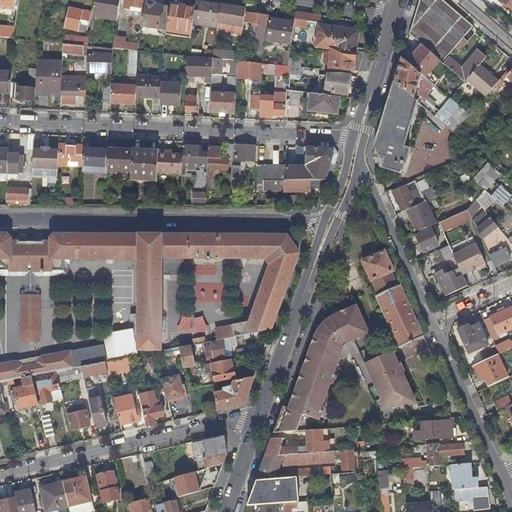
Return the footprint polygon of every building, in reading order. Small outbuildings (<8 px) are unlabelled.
[(0,0),(0,7),(17,11),(19,0),(0,0)] [(120,0),(95,0),(93,16),(117,20),(120,0)] [(145,4),(145,0),(125,0),(124,10),(143,14),(145,4)] [(419,0),(410,35),(422,45),(433,55),(442,63),(454,49),(463,38),(473,27),(441,0),(419,0)] [(511,10),(511,0),(499,0),(507,8),(508,7),(511,10)] [(198,11),(194,11),(193,18),(203,20),(204,13),(218,15),(219,5),(199,2),(198,11)] [(147,4),(145,4),(143,14),(141,28),(166,32),(166,30),(170,8),(163,7),(155,6),(154,5),(148,3),(147,4)] [(244,9),(220,5),(217,22),(222,23),(222,24),(241,27),(244,9)] [(194,9),(170,6),(170,8),(166,30),(190,34),(193,18),(194,11),(194,9)] [(78,29),(86,31),(90,13),(69,8),(64,29),(77,32),(78,29)] [(320,16),(295,12),(293,23),(293,27),(317,31),(315,47),(330,49),(330,48),(355,51),(357,31),(319,26),(320,16)] [(254,44),(264,46),(266,34),(265,34),(267,17),(246,14),(245,23),(257,24),(254,44)] [(293,23),(268,19),(266,42),(290,45),(290,42),(293,27),(293,23)] [(14,31),(0,29),(0,37),(13,39),(14,31)] [(73,44),(87,46),(88,39),(73,37),(73,44)] [(126,40),(114,38),(113,49),(129,51),(137,52),(139,43),(125,42),(126,40)] [(467,43),(463,38),(454,49),(459,53),(467,43)] [(83,46),(62,44),(62,52),(83,54),(83,46)] [(422,45),(407,63),(421,75),(432,84),(435,80),(422,68),(433,55),(422,45)] [(106,49),(88,47),(87,73),(94,73),(94,67),(105,68),(105,55),(106,49)] [(353,71),(355,51),(330,48),(330,49),(329,52),(327,68),(353,71)] [(255,50),(254,63),(262,64),(264,51),(255,50)] [(128,77),(136,77),(137,52),(129,51),(128,77)] [(480,65),(486,59),(478,52),(462,70),(449,59),(444,65),(465,83),(466,81),(480,65)] [(139,63),(149,64),(150,54),(140,53),(139,63)] [(237,62),(238,56),(213,53),(212,59),(237,62)] [(212,68),(212,59),(187,57),(185,83),(192,83),(192,76),(206,77),(206,84),(211,84),(212,68)] [(289,67),(300,68),(301,59),(288,57),(287,67),(289,67)] [(236,76),(237,62),(212,59),(212,68),(220,69),(224,69),(224,65),(229,65),(229,70),(230,70),(230,76),(236,76)] [(407,63),(403,59),(395,83),(413,99),(421,75),(407,63)] [(238,62),(237,62),(236,76),(236,78),(237,79),(261,80),(262,64),(254,63),(238,62)] [(50,64),(37,63),(37,82),(36,93),(60,93),(61,82),(62,63),(50,63),(50,64)] [(289,77),(289,67),(287,67),(274,65),(273,76),(289,77)] [(499,82),(480,65),(466,81),(485,98),(497,84),(499,82)] [(220,86),(220,69),(212,68),(211,84),(211,88),(214,89),(214,86),(220,86)] [(511,73),(511,70),(510,69),(500,80),(504,83),(508,78),(511,73)] [(339,75),(337,94),(348,96),(350,76),(339,75)] [(74,96),(85,97),(86,86),(87,77),(77,76),(77,90),(74,90),(74,83),(61,82),(60,93),(60,111),(66,112),(67,100),(74,100),(74,96)] [(160,98),(161,87),(161,78),(136,77),(136,87),(136,97),(160,98)] [(237,79),(236,78),(228,77),(228,87),(236,88),(237,79)] [(10,99),(11,86),(7,86),(7,88),(3,88),(3,80),(0,79),(0,98),(1,98),(10,99)] [(19,84),(11,84),(11,86),(10,99),(35,103),(36,93),(37,82),(30,81),(29,89),(19,89),(19,84)] [(413,99),(395,83),(376,148),(379,156),(386,158),(384,168),(401,173),(404,164),(406,164),(410,150),(403,148),(417,102),(413,99)] [(110,104),(135,105),(136,97),(136,87),(111,86),(110,104)] [(160,98),(161,107),(181,108),(181,88),(161,87),(160,98)] [(302,93),(288,92),(286,92),(285,103),(287,103),(287,108),(300,109),(302,93)] [(210,113),(235,115),(236,95),(211,94),(210,113)] [(338,107),(339,97),(328,96),(316,95),(310,94),(308,112),(333,115),(334,106),(338,107)] [(260,109),(260,97),(260,95),(252,95),(251,109),(260,109)] [(272,116),(285,117),(285,106),(273,105),(273,97),(260,97),(260,109),(260,119),(272,119),(272,116)] [(185,98),(185,113),(195,113),(195,98),(185,98)] [(461,109),(446,127),(454,134),(469,116),(461,109)] [(83,161),(83,148),(83,145),(58,144),(58,151),(57,160),(83,161)] [(253,162),(254,146),(234,144),(232,160),(236,161),(253,162)] [(8,155),(8,149),(0,148),(0,166),(8,167),(8,155)] [(107,172),(108,149),(83,148),(83,161),(82,171),(107,172)] [(207,168),(208,153),(201,153),(202,149),(183,148),(183,155),(182,168),(207,168)] [(327,149),(302,148),(302,152),(306,152),(305,168),(285,168),(284,181),(323,181),(332,155),(327,149)] [(131,173),(132,151),(108,149),(107,172),(131,173)] [(158,151),(158,150),(132,149),(132,181),(157,182),(157,174),(158,151)] [(221,149),(209,149),(208,153),(207,168),(206,190),(212,190),(213,170),(228,170),(228,159),(221,160),(221,149)] [(58,151),(33,151),(32,168),(57,169),(57,160),(58,151)] [(165,152),(158,151),(157,174),(182,176),(182,168),(183,155),(165,154),(165,152)] [(22,156),(8,155),(8,167),(8,174),(22,174),(22,156)] [(485,191),(500,175),(486,163),(472,179),(485,191)] [(284,181),(285,168),(285,166),(257,165),(256,181),(284,181)] [(320,190),(323,181),(284,181),(283,192),(308,192),(308,190),(320,190)] [(393,193),(402,212),(406,211),(426,201),(437,196),(434,192),(423,197),(422,194),(416,182),(393,193)] [(134,186),(133,201),(141,202),(141,187),(134,186)] [(433,188),(422,194),(423,197),(434,192),(433,188)] [(466,208),(468,210),(476,201),(483,193),(478,188),(468,200),(471,202),(466,208)] [(31,206),(31,190),(7,189),(6,200),(6,206),(31,206)] [(205,203),(205,192),(191,191),(190,202),(205,203)] [(481,207),(490,196),(485,191),(483,193),(476,201),(481,207)] [(406,211),(415,234),(436,224),(426,201),(406,211)] [(438,224),(442,232),(451,227),(451,226),(471,216),(468,210),(438,224)] [(491,219),(477,230),(481,240),(497,227),(491,219)] [(434,228),(415,236),(423,253),(438,247),(432,232),(435,231),(434,228)] [(221,339),(270,330),(297,253),(286,236),(149,235),(55,235),(50,240),(50,243),(10,242),(10,239),(5,235),(0,234),(0,271),(62,272),(62,259),(138,260),(138,352),(160,351),(161,258),(266,258),(269,263),(249,321),(216,327),(218,340),(221,339)] [(453,254),(454,256),(462,274),(485,263),(477,243),(453,254)] [(449,246),(440,250),(445,261),(454,256),(453,254),(449,246)] [(490,257),(494,266),(511,258),(506,249),(490,257)] [(376,295),(387,290),(381,277),(393,271),(384,250),(361,261),(376,295)] [(435,275),(447,302),(469,291),(469,289),(467,285),(456,289),(447,269),(435,275)] [(387,290),(376,295),(374,296),(398,348),(423,336),(399,284),(387,290)] [(39,332),(39,296),(21,296),(21,331),(39,332)] [(511,307),(490,318),(498,335),(511,328),(511,307)] [(356,308),(340,315),(341,317),(335,320),(329,322),(325,324),(321,327),(317,332),(316,335),(312,346),(310,345),(303,366),(306,367),(304,375),(300,374),(290,402),(294,403),(291,411),(282,408),(273,435),(299,432),(305,416),(320,421),(345,349),(343,349),(344,346),(346,345),(352,342),(353,344),(369,337),(356,308)] [(197,330),(202,330),(204,319),(179,315),(176,331),(196,334),(197,330)] [(468,326),(458,330),(469,353),(488,346),(478,325),(469,329),(468,326)] [(135,355),(130,335),(103,339),(107,360),(135,355)] [(511,337),(495,345),(498,354),(511,347),(511,337)] [(224,358),(221,339),(218,340),(201,343),(201,346),(205,346),(207,354),(210,354),(210,356),(213,355),(214,359),(224,358)] [(0,381),(6,380),(7,380),(12,379),(32,376),(45,373),(56,371),(80,366),(105,362),(102,344),(0,364),(0,381)] [(178,347),(183,368),(194,366),(189,345),(178,347)] [(390,350),(362,362),(368,376),(370,375),(374,383),(372,384),(378,398),(381,397),(384,403),(411,401),(404,386),(406,385),(400,371),(402,370),(399,362),(397,363),(390,350)] [(483,380),(487,387),(506,378),(496,355),(474,366),(480,381),(483,380)] [(105,362),(107,371),(132,366),(130,357),(105,362)] [(230,367),(229,359),(203,364),(206,374),(213,373),(215,380),(234,377),(232,367),(230,367)] [(80,366),(82,378),(107,373),(107,371),(105,362),(80,366)] [(42,403),(51,401),(49,390),(60,388),(56,371),(45,373),(47,381),(37,383),(42,403)] [(162,379),(167,400),(184,396),(179,375),(162,379)] [(215,394),(219,409),(241,405),(247,397),(254,378),(233,381),(232,387),(220,390),(220,393),(215,394)] [(19,409),(38,405),(33,385),(15,389),(19,409)] [(51,401),(62,398),(60,388),(49,390),(51,401)] [(88,401),(96,399),(93,388),(85,389),(88,401)] [(200,402),(197,390),(191,391),(193,403),(200,402)] [(138,395),(140,403),(153,400),(152,392),(138,395)] [(114,399),(120,425),(142,420),(139,409),(136,410),(132,395),(114,399)] [(88,401),(95,429),(106,426),(99,398),(96,399),(88,401)] [(65,409),(66,415),(67,415),(71,431),(90,427),(86,411),(85,412),(83,407),(81,405),(65,409)] [(142,411),(147,427),(154,425),(152,418),(163,416),(161,406),(150,408),(149,405),(144,407),(145,410),(142,411)] [(41,415),(46,438),(53,436),(48,413),(41,415)] [(451,418),(420,421),(421,431),(413,431),(414,439),(451,436),(451,435),(456,435),(455,426),(452,426),(451,418)] [(209,459),(226,454),(226,452),(223,436),(192,444),(195,460),(209,457),(209,459)] [(286,440),(270,441),(265,457),(332,452),(331,441),(311,443),(310,447),(287,449),(286,440)] [(439,446),(439,443),(427,444),(429,466),(441,465),(440,456),(463,455),(462,444),(439,446)] [(332,452),(265,457),(256,481),(293,478),(331,475),(340,474),(339,467),(292,471),(289,473),(289,476),(276,476),(281,465),(339,460),(338,452),(332,452)] [(343,473),(355,471),(354,453),(341,454),(343,473)] [(198,470),(222,463),(226,454),(209,459),(209,457),(195,460),(198,470)] [(143,464),(149,485),(156,483),(151,462),(143,464)] [(473,488),(477,488),(476,478),(470,463),(452,464),(454,489),(455,489),(462,489),(473,488)] [(412,468),(403,469),(405,493),(409,492),(409,482),(413,482),(412,468)] [(377,471),(378,488),(388,488),(387,470),(377,471)] [(202,490),(214,486),(219,472),(207,472),(202,490)] [(118,499),(112,473),(97,476),(103,503),(118,499)] [(355,485),(354,473),(340,474),(341,486),(355,485)] [(71,478),(62,481),(68,507),(76,505),(91,502),(85,478),(83,477),(72,480),(71,478)] [(293,478),(256,481),(247,508),(254,507),(275,505),(283,504),(295,503),(293,478)] [(47,511),(68,507),(62,481),(52,483),(52,485),(40,488),(45,511),(47,511)] [(487,507),(486,487),(477,488),(473,488),(473,494),(473,496),(472,496),(473,508),(487,507)] [(35,511),(30,490),(13,493),(15,499),(17,511),(35,511)] [(431,502),(431,506),(441,505),(440,491),(430,491),(431,502)] [(388,511),(389,493),(379,493),(379,511),(388,511)] [(17,511),(15,499),(0,501),(0,511),(17,511)] [(147,500),(127,504),(128,511),(148,511),(150,511),(147,500)] [(167,511),(178,511),(175,500),(165,504),(167,511)] [(406,504),(406,511),(431,511),(431,506),(431,502),(406,504)]
